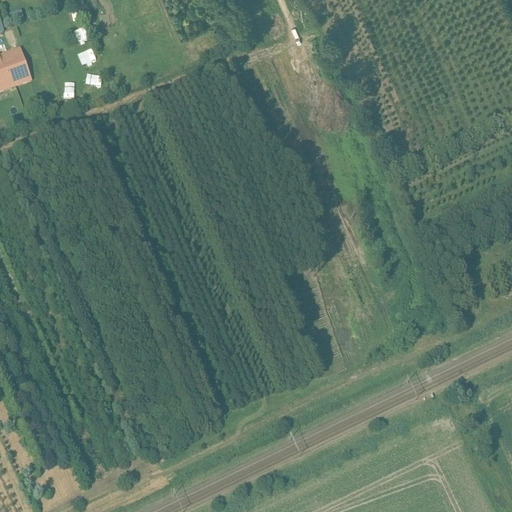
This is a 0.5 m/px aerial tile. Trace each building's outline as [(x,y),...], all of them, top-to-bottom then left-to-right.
[(21,12),(10,15),(12,22),(23,19),(21,12)] [(82,30),(73,31),(76,43),(84,41),(82,30)] [(11,32),(6,34),(10,45),(16,43),(11,32)] [(20,48),(0,55),(0,93),(32,82),(20,48)] [(79,57),(82,66),(92,63),(90,54),(79,57)]
